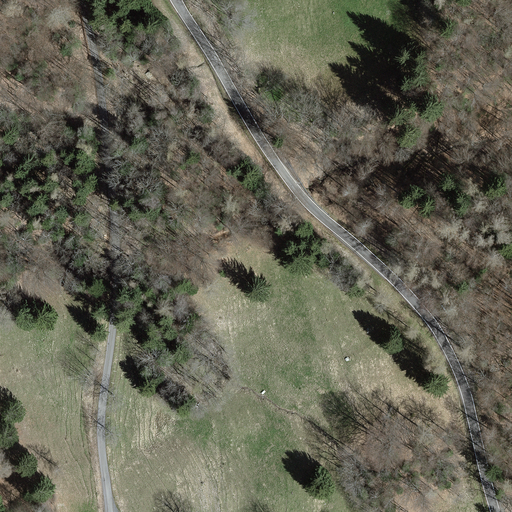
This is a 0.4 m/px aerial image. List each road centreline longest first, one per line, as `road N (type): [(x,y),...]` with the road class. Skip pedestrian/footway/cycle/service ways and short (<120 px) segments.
road 1 (tertiary): [(174,0),(297,191),(402,287),(438,332),(466,394),(495,511)]
road 2 (unclassified): [(82,0),(113,208),(116,289),(101,425),(109,511)]
